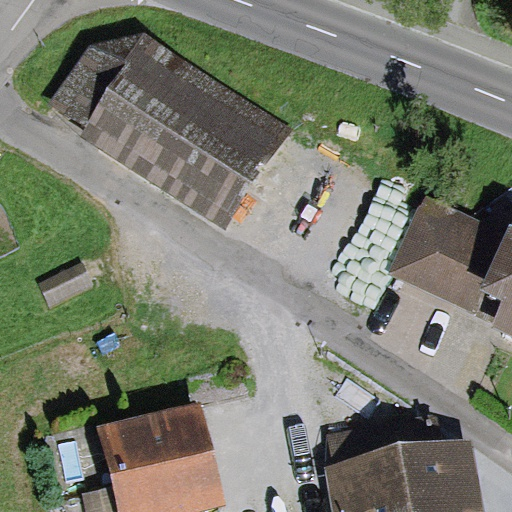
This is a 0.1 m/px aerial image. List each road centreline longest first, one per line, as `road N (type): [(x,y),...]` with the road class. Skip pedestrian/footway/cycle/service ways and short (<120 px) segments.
road 1 (residential): [(0,99),(511,447)]
road 2 (tertiary): [(511,103),(243,0)]
